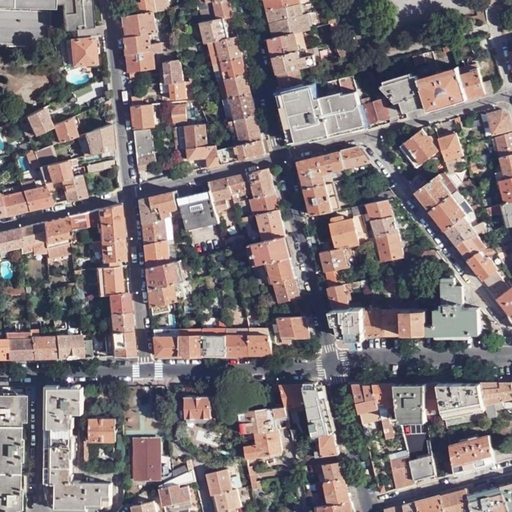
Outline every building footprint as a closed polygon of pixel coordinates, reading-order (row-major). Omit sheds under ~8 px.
[(76,28),(99,25),(96,0),(67,0),(68,3),(70,28),(76,28)] [(138,10),(139,13),(154,10),(158,9),(157,0),(137,0),(138,5),(136,5),(136,10),(138,10)] [(169,0),(157,0),(158,9),(169,7),(171,7),(169,0)] [(234,15),(230,0),(216,0),(217,4),(220,17),(226,16),(234,15)] [(310,0),(265,0),(268,11),(311,0),(310,0)] [(311,0),(268,11),(270,22),(313,12),(311,0)] [(127,23),(128,34),(150,30),(156,29),(154,10),(139,13),(122,15),(123,23),(127,23)] [(313,12),(270,22),(274,37),(305,30),(316,27),(321,26),(317,12),(313,12)] [(229,35),(226,16),(220,17),(194,21),(198,39),(207,38),(207,39),(210,39),(229,35)] [(332,23),(339,22),(339,16),(323,20),(324,25),(332,23)] [(104,33),(102,24),(99,25),(76,28),(77,36),(104,33)] [(124,35),(126,51),(154,46),(162,45),(161,38),(151,39),(150,30),(128,34),(124,35)] [(274,37),(269,38),(274,57),(310,48),(305,30),(274,37)] [(243,55),(239,34),(229,35),(210,39),(214,57),(208,59),(208,62),(215,61),(243,55)] [(92,37),(69,39),(72,65),(95,63),(92,37)] [(341,58),(354,56),(339,41),(336,42),(341,58)] [(128,69),(133,68),(156,64),(154,46),(126,51),(128,69)] [(310,48),(274,57),(278,73),(304,67),(329,61),(328,55),(320,56),(320,54),(313,56),(312,52),(315,51),(314,47),(310,48)] [(423,53),(413,56),(415,64),(425,61),(423,53)] [(164,56),(164,63),(181,60),(181,59),(178,54),(168,55),(168,56),(164,56)] [(247,72),(243,55),(215,61),(219,78),(227,76),(247,72)] [(164,63),(166,78),(183,76),(181,60),(164,63)] [(481,82),(476,63),(458,67),(459,70),(467,99),(484,93),(481,82)] [(304,67),(278,73),(282,92),(308,86),(304,67)] [(446,105),(467,99),(459,70),(419,81),(426,105),(427,110),(446,105)] [(252,91),(247,72),(227,76),(231,96),(252,91)] [(186,85),(192,84),(189,75),(183,76),(166,78),(159,79),(160,88),(170,87),(171,95),(187,94),(186,85)] [(418,75),(380,86),(394,102),(401,100),(404,111),(426,105),(419,81),(418,75)] [(227,76),(219,78),(224,98),(225,97),(231,96),(227,76)] [(308,86),(282,92),(294,142),(313,137),(366,122),(354,76),(308,86)] [(492,91),(493,90),(490,80),(481,82),(484,93),(492,91)] [(258,113),(252,91),(231,96),(225,97),(230,119),(258,113)] [(294,142),(282,92),(279,93),(291,143),(294,142)] [(361,94),(364,103),(371,101),(369,92),(361,94)] [(197,97),(194,97),(195,99),(194,100),(198,112),(203,111),(201,105),(198,98),(197,97)] [(205,97),(198,98),(201,105),(207,104),(205,97)] [(389,116),(390,121),(398,119),(394,104),(386,106),(384,98),(371,101),(364,103),(369,121),(389,116)] [(131,103),(133,127),(154,125),(154,121),(159,121),(159,118),(157,118),(156,115),(153,115),(152,101),(135,102),(131,103)] [(174,122),(187,121),(185,102),(172,103),(174,122)] [(51,127),(41,105),(25,112),(34,134),(43,130),(51,127)] [(502,108),(488,113),(492,132),(511,127),(511,124),(509,112),(502,108)] [(34,134),(25,112),(18,116),(26,136),(28,135),(28,137),(34,134)] [(264,139),(258,113),(230,119),(236,145),(264,139)] [(71,117),(51,127),(43,130),(45,136),(48,135),(51,144),(58,142),(77,135),(71,117)] [(224,147),(216,122),(214,122),(213,119),(207,120),(208,123),(216,145),(218,149),(224,147)] [(467,119),(460,121),(462,131),(469,129),(467,119)] [(106,124),(77,135),(83,155),(113,147),(111,122),(106,124)] [(313,137),(314,141),(367,126),(366,122),(313,137)] [(185,147),(216,145),(208,123),(181,125),(185,147)] [(173,126),(178,148),(185,147),(181,125),(173,126)] [(134,129),(137,164),(156,161),(153,134),(148,134),(148,128),(134,129)] [(421,129),(399,146),(416,168),(438,151),(435,146),(437,145),(427,132),(425,133),(421,129)] [(511,130),(493,135),(497,155),(511,152),(511,130)] [(455,131),(437,137),(443,157),(443,159),(459,155),(455,131)] [(267,153),(264,139),(236,145),(224,147),(218,149),(224,163),(267,153)] [(62,154),(58,142),(51,144),(33,151),(35,157),(38,164),(39,166),(75,157),(74,152),(62,154)] [(209,167),(224,163),(218,149),(216,145),(185,147),(178,148),(180,156),(184,156),(183,153),(187,153),(188,158),(207,158),(209,167)] [(329,170),(369,160),(358,146),(299,160),(305,187),(325,183),(322,172),(329,170)] [(32,147),(24,149),(28,159),(31,158),(35,157),(33,151),(32,147)] [(511,175),(511,152),(497,155),(502,178),(511,175)] [(76,163),(75,157),(39,166),(43,176),(45,182),(70,176),(68,165),(76,163)] [(430,168),(436,174),(445,166),(444,161),(443,159),(443,157),(430,168)] [(115,164),(114,158),(106,159),(87,164),(88,171),(115,164)] [(78,173),(76,163),(68,165),(70,176),(78,173)] [(436,174),(416,191),(430,210),(459,190),(460,189),(466,187),(450,165),(445,166),(436,174)] [(271,167),(251,172),(254,187),(256,196),(276,192),(271,167)] [(325,183),(332,181),(329,170),(322,172),(325,183)] [(251,172),(229,177),(235,201),(242,199),(240,190),(254,187),(251,172)] [(85,195),(81,173),(78,173),(70,176),(45,182),(47,187),(62,183),(66,200),(85,195)] [(505,201),(511,199),(511,175),(502,178),(496,180),(498,185),(501,184),(505,201)] [(48,190),(47,187),(45,182),(43,176),(34,179),(35,186),(22,189),(27,209),(53,203),(48,190)] [(20,181),(22,189),(35,186),(34,179),(33,177),(20,181)] [(229,177),(211,181),(212,188),(218,212),(222,211),(222,208),(236,205),(235,201),(229,177)] [(340,208),(333,181),(332,181),(325,183),(305,187),(312,215),(340,208)] [(53,203),(63,200),(59,187),(48,190),(53,203)] [(178,188),(152,193),(155,216),(169,213),(171,213),(170,204),(181,202),(179,195),(178,188)] [(212,188),(179,195),(181,202),(183,210),(187,224),(219,217),(218,212),(212,188)] [(0,198),(4,215),(27,209),(22,189),(0,194),(0,198)] [(388,197),(396,195),(391,190),(377,193),(379,199),(388,197)] [(459,190),(430,210),(445,230),(465,215),(473,209),(459,190)] [(280,209),(276,192),(256,196),(251,197),(255,214),(258,214),(280,209)] [(155,216),(152,193),(139,196),(142,219),(155,216)] [(385,216),(393,215),(388,197),(379,199),(367,202),(371,220),(385,216)] [(511,224),(511,199),(505,201),(486,206),(487,212),(504,208),(504,205),(506,204),(511,225),(511,224)] [(119,202),(95,207),(97,231),(98,238),(91,239),(91,243),(122,236),(119,202)] [(95,207),(66,214),(69,240),(72,240),(72,235),(92,229),(92,232),(97,231),(95,207)] [(286,236),(280,209),(258,214),(264,240),(286,236)] [(155,216),(142,219),(144,242),(166,236),(172,235),(170,223),(164,224),(163,220),(170,218),(169,213),(155,216)] [(66,214),(42,220),(45,247),(46,247),(48,257),(70,253),(68,242),(69,242),(69,240),(66,214)] [(254,215),(240,218),(241,223),(255,220),(254,215)] [(341,248),(345,246),(347,246),(368,237),(366,230),(364,221),(362,215),(345,219),(344,215),(333,218),(334,223),(332,223),(337,248),(341,248)] [(377,235),(399,233),(393,215),(385,216),(371,220),(375,235),(377,235)] [(465,215),(445,230),(456,244),(469,236),(470,235),(476,233),(485,231),(482,221),(472,226),(465,215)] [(220,220),(219,217),(187,224),(188,228),(220,220)] [(42,220),(18,225),(20,245),(20,248),(21,252),(33,249),(34,253),(45,251),(45,247),(42,220)] [(0,254),(11,252),(10,247),(20,245),(18,225),(0,229),(0,254)] [(407,255),(399,233),(377,235),(375,235),(384,260),(407,255)] [(456,244),(468,259),(480,249),(480,248),(470,235),(469,236),(456,244)] [(124,258),(122,236),(91,243),(92,253),(100,252),(102,268),(117,265),(117,262),(119,261),(119,259),(124,258)] [(166,236),(144,242),(146,265),(170,260),(166,236)] [(291,256),(286,236),(264,240),(269,261),(291,256)] [(378,255),(371,236),(369,236),(368,237),(374,256),(378,255)] [(262,247),(260,241),(247,244),(248,250),(262,247)] [(337,248),(321,252),(326,272),(326,273),(353,267),(353,266),(350,266),(345,246),(341,248),(337,248)] [(480,248),(480,249),(486,256),(488,257),(492,253),(495,252),(490,246),(480,248)] [(468,259),(484,280),(496,270),(498,269),(488,257),(486,256),(480,249),(468,259)] [(423,262),(442,258),(436,250),(421,253),(423,262)] [(495,252),(492,253),(501,267),(504,264),(497,251),(495,252)] [(293,265),(291,256),(269,261),(266,262),(266,265),(270,264),(273,280),(270,281),(270,283),(274,282),(296,277),(293,265)] [(170,260),(146,265),(149,286),(185,279),(181,258),(170,260)] [(259,277),(256,264),(252,265),(257,286),(267,284),(265,276),(259,277)] [(117,265),(102,268),(95,270),(98,294),(100,294),(122,291),(119,265),(117,265)] [(511,286),(510,288),(496,270),(484,280),(511,316),(511,286)] [(326,275),(329,286),(344,283),(342,272),(326,275)] [(299,288),(296,277),(274,282),(280,303),(287,301),(301,298),(299,288)] [(167,301),(177,299),(183,298),(180,284),(186,283),(185,279),(149,286),(151,304),(167,301)] [(480,332),(479,306),(463,306),(462,284),(454,284),(454,280),(440,280),(441,307),(435,307),(435,316),(427,316),(428,333),(480,332)] [(330,287),(335,309),(360,308),(360,303),(355,303),(354,298),(357,298),(355,291),(357,290),(355,282),(330,287)] [(0,293),(0,296),(21,294),(26,293),(25,293),(25,287),(25,285),(0,288),(0,293)] [(130,310),(127,290),(122,291),(100,294),(101,312),(130,310)] [(307,322),(301,298),(287,301),(291,315),(300,313),(301,316),(283,317),(283,312),(275,312),(275,317),(280,317),(281,325),(275,325),(275,333),(281,333),(282,343),(290,343),(290,337),(310,337),(307,322)] [(151,304),(152,312),(168,310),(167,301),(151,304)] [(428,333),(427,316),(427,307),(409,308),(403,308),(403,334),(428,333)] [(341,335),(366,335),(365,309),(360,308),(335,309),(341,335)] [(365,309),(366,335),(385,334),(385,308),(367,309),(365,309)] [(385,334),(403,334),(403,308),(385,308),(385,334)] [(132,329),(130,310),(101,312),(103,332),(132,329)] [(203,355),(227,354),(226,328),(225,320),(220,320),(219,328),(206,328),(206,325),(202,325),(203,328),(203,355)] [(79,327),(54,328),(57,357),(82,357),(80,339),(80,334),(79,327)] [(250,354),(275,354),(272,346),(268,328),(262,328),(262,335),(253,335),(252,328),(250,327),(250,334),(250,354)] [(57,357),(54,328),(29,329),(29,331),(32,358),(57,357)] [(156,354),(179,355),(178,328),(153,328),(156,354)] [(179,355),(203,355),(203,328),(178,328),(179,355)] [(227,354),(250,354),(250,334),(239,335),(239,328),(226,328),(227,354)] [(134,355),(132,329),(103,332),(105,356),(134,355)] [(29,331),(4,331),(7,359),(32,358),(29,331)] [(82,357),(92,356),(90,339),(80,339),(82,357)] [(511,399),(511,382),(511,381),(481,382),(482,405),(483,409),(483,419),(492,416),(491,403),(500,400),(501,404),(511,399)] [(482,405),(481,382),(438,383),(441,412),(441,414),(482,405)] [(284,395),(285,405),(307,401),(302,383),(279,383),(281,389),(284,395)] [(321,383),(302,383),(307,401),(314,433),(332,429),(326,405),(321,383)] [(426,412),(426,383),(395,384),(397,401),(399,419),(400,420),(426,420),(426,412)] [(441,412),(438,383),(426,383),(426,412),(441,412)] [(380,406),(374,384),(352,384),(357,403),(359,411),(380,406)] [(397,401),(395,384),(374,384),(380,406),(382,415),(382,418),(383,424),(386,439),(394,436),(386,404),(397,401)] [(72,413),(83,413),(83,385),(49,386),(49,482),(57,481),(58,506),(89,506),(89,503),(113,502),(112,481),(81,481),(81,479),(71,479),(71,449),(75,449),(75,443),(71,443),(72,413)] [(0,511),(15,508),(15,498),(20,498),(20,487),(18,487),(18,460),(20,460),(19,437),(17,437),(17,420),(23,420),(22,394),(13,394),(12,389),(0,389),(0,511)] [(186,396),(186,417),(212,417),(212,414),(222,414),(222,396),(211,396),(211,395),(186,396)] [(240,411),(244,431),(247,431),(279,426),(289,424),(285,405),(240,411)] [(483,409),(482,405),(441,414),(441,417),(483,409)] [(380,406),(359,411),(362,423),(379,419),(382,418),(382,415),(380,406)] [(83,444),(89,444),(90,440),(114,440),(114,417),(88,417),(88,429),(83,429),(83,444)] [(396,435),(403,434),(401,422),(394,423),(396,435)] [(250,445),(246,446),(249,456),(283,450),(279,426),(247,431),(250,445)] [(338,451),(332,429),(314,433),(312,433),(314,440),(316,439),(319,448),(316,449),(318,454),(338,451)] [(454,472),(493,461),(490,447),(486,433),(447,444),(450,456),(454,472)] [(159,437),(133,437),(134,478),(160,477),(159,437)] [(493,461),(511,456),(511,440),(490,447),(493,461)] [(433,457),(431,447),(408,453),(408,455),(410,462),(411,468),(414,479),(435,473),(434,465),(433,457)] [(392,467),(410,462),(408,455),(391,460),(392,467)] [(441,459),(445,474),(454,472),(450,456),(441,459)] [(190,472),(161,486),(165,505),(185,501),(182,484),(197,480),(193,458),(187,459),(190,472)] [(342,465),(340,458),(314,463),(315,467),(318,466),(318,471),(321,471),(320,467),(323,467),(326,479),(345,475),(342,465)] [(254,464),(250,465),(254,488),(263,486),(261,479),(257,480),(254,464)] [(215,486),(221,510),(236,507),(239,506),(242,505),(238,487),(235,488),(232,476),(229,467),(215,470),(216,476),(209,478),(211,486),(215,486)] [(398,481),(399,487),(415,482),(414,479),(411,468),(400,472),(402,480),(398,481)] [(208,472),(209,478),(216,476),(215,470),(208,472)] [(414,479),(415,482),(436,477),(435,473),(414,479)] [(351,498),(345,475),(326,479),(324,479),(328,497),(320,499),(321,505),(351,498)] [(324,479),(320,480),(315,481),(320,499),(328,497),(324,479)] [(511,511),(511,484),(469,495),(473,511),(511,511)] [(467,487),(441,494),(445,511),(473,511),(469,495),(469,493),(467,487)] [(445,511),(441,494),(417,500),(420,511),(445,511)] [(354,511),(351,498),(321,505),(319,505),(320,511),(354,511)] [(420,511),(417,500),(403,503),(405,511),(420,511)] [(135,511),(158,511),(157,501),(134,505),(135,511)] [(405,511),(403,503),(384,507),(385,511),(405,511)]
